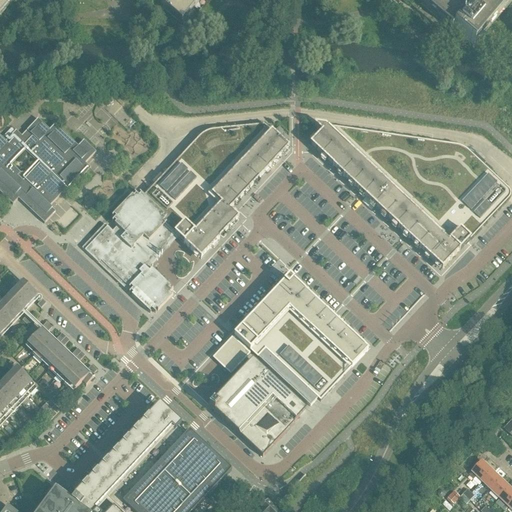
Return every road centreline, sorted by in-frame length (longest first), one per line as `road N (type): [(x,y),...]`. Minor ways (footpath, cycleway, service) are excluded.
road 1 (residential): [(395,344),(356,395),(269,473),(137,358)]
road 2 (residential): [(439,297),(300,166),(257,213),(263,225)]
road 3 (residential): [(123,344),(127,316),(39,232),(19,231),(1,251)]
road 4 (tertiary): [(347,511),(398,424),(451,356)]
road 5 (residential): [(137,358),(263,225)]
road 6 (residential): [(0,469),(54,449),(137,358)]
road 7 (residential): [(263,225),(395,344)]
road 8 (residential): [(123,344),(97,344),(1,251)]
